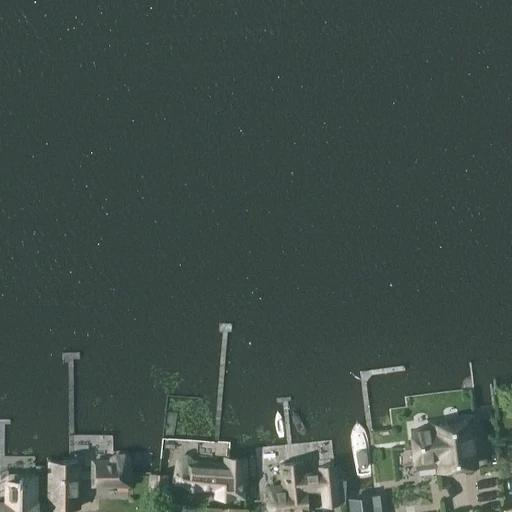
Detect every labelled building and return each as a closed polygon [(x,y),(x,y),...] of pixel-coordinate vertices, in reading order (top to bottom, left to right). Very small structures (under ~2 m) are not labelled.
[(433,427),(414,430),(414,437),(416,460),(418,460),(419,469),(439,466),(440,472),(479,468),(474,420),(458,422),(457,417),(446,419),(447,423),(433,425),(433,427)] [(223,464),(199,462),(191,461),(189,459),(187,457),(185,456),(181,456),(178,457),(177,459),(175,473),(174,479),(176,482),(184,484),(184,486),(197,489),(198,487),(216,488),(216,498),(245,500),(247,459),(223,457),(223,464)] [(78,474),(78,478),(96,478),(96,484),(118,484),(117,491),(128,491),(129,473),(129,462),(129,459),(124,457),(117,457),(113,460),(113,462),(93,462),(93,470),(96,470),(96,474),(78,474)] [(335,467),(334,465),(321,467),(320,467),(321,475),(304,477),(302,461),(287,462),(289,484),(270,485),(271,494),(269,499),(270,505),(273,510),(294,508),(294,511),(295,511),(307,510),(305,489),(322,487),(324,504),(325,504),(344,502),(346,502),(346,479),(339,480),(336,480),(335,467)] [(51,503),(50,507),(78,508),(78,478),(78,474),(78,462),(64,462),(63,462),(51,462),(51,503)] [(151,490),(158,491),(159,475),(152,474),(151,490)] [(166,475),(159,475),(158,491),(165,491),(166,475)] [(44,511),(45,502),(35,502),(35,480),(7,480),(7,492),(7,502),(0,502),(0,511),(44,511)] [(373,511),(371,495),(351,498),(349,498),(350,511),(373,511)]
